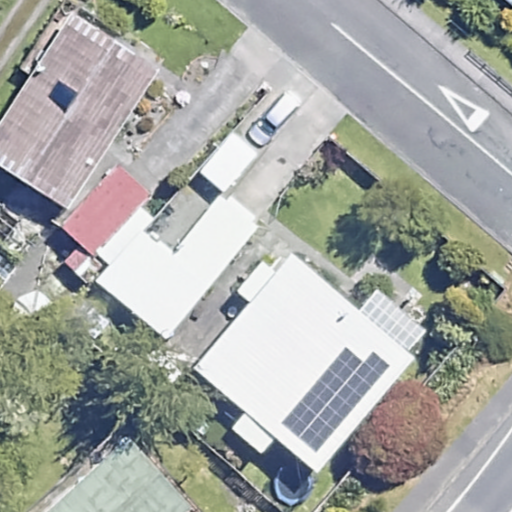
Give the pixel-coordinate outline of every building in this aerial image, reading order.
[(153,74),(66,14),(0,110),(0,169),(60,211),(153,74)] [(117,160),(58,225),(95,259),(155,195),(117,160)] [(258,229),(219,198),(171,257),(133,226),(90,279),(167,341),(258,229)] [(411,356),(287,254),(191,372),(240,412),(227,429),(258,455),(270,440),(313,475),(411,356)] [(185,511),(186,511),(122,438),(37,511),(185,511)]
